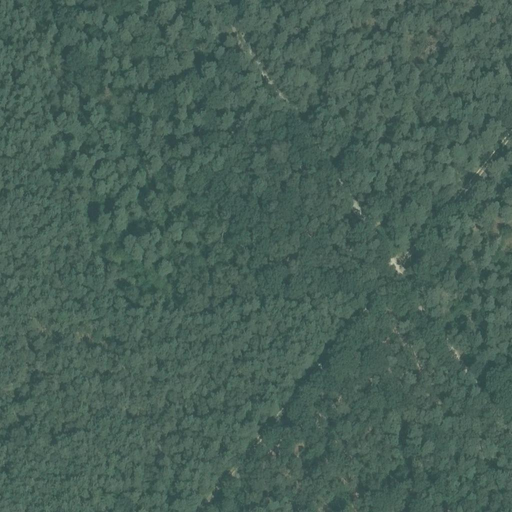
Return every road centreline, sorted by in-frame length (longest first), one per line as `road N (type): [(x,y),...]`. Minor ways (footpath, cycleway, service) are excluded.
road 1 (track): [(511,129),(193,511)]
road 2 (track): [(232,0),(258,65),(401,278)]
road 3 (track): [(401,278),(511,439)]
